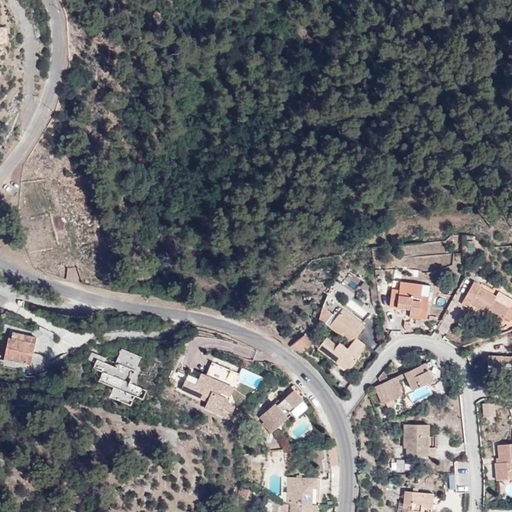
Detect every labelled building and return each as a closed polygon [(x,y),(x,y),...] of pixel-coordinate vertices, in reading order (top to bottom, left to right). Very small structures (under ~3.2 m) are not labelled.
[(465,252),(475,251),(475,242),(468,242),(468,245),(465,245),(465,252)] [(421,296),(423,284),(401,281),(399,290),(392,289),(390,307),(410,309),(410,317),(426,319),(429,297),(421,296)] [(480,287),(480,285),(474,281),(461,303),(469,308),(471,305),(486,313),(484,316),(499,325),(504,316),(509,319),(511,318),(511,305),(510,305),(511,301),(511,299),(498,292),(496,296),(480,287)] [(340,342),(339,343),(353,357),(356,361),(367,346),(356,337),(365,326),(343,309),(328,297),(325,310),(335,318),(330,327),(348,340),(344,345),(340,342)] [(323,315),(321,320),(330,327),(335,318),(325,310),(323,315)] [(32,364),(38,337),(14,331),(12,338),(10,337),(6,359),(32,364)] [(291,345),(302,354),(311,341),(303,335),(291,345)] [(335,347),(352,367),(356,361),(353,357),(339,343),(338,345),(327,337),(326,338),(335,347)] [(348,372),(352,367),(335,347),(326,338),(318,348),(348,372)] [(110,397),(132,406),(135,398),(143,401),(147,390),(130,384),(141,357),(122,349),(116,363),(119,364),(117,368),(106,363),(108,359),(92,352),(89,360),(96,363),(93,369),(102,372),(98,382),(113,388),(110,397)] [(502,360),(502,356),(489,355),(488,375),(502,375),(502,360)] [(227,382),(234,368),(214,360),(208,373),(206,378),(201,376),(198,383),(188,378),(184,386),(210,398),(207,404),(231,415),(236,404),(229,401),(232,394),(223,390),(227,381),(227,382)] [(405,373),(406,377),(412,390),(434,380),(429,369),(424,372),(421,365),(405,373)] [(242,372),(234,368),(227,382),(236,386),(242,372)] [(380,376),(383,383),(390,380),(385,369),(380,376)] [(239,380),(258,388),(263,379),(244,370),(239,380)] [(394,378),(396,382),(406,377),(405,373),(394,378)] [(402,395),(396,382),(394,378),(390,380),(383,383),(375,387),(383,404),(402,395)] [(236,386),(227,382),(227,381),(223,390),(232,394),(236,386)] [(291,412),(304,399),(296,389),(282,402),(280,399),(261,416),(265,421),(264,423),(272,432),(292,414),(291,412)] [(429,447),(429,425),(404,424),(404,447),(407,448),(407,456),(436,456),(436,447),(429,447)] [(511,443),(498,445),(499,458),(499,463),(496,463),(495,464),(497,480),(511,478),(511,443)] [(294,459),(297,448),(284,449),(287,464),(294,459)] [(337,500),(339,469),(332,479),(320,479),(320,493),(333,493),(337,500)] [(291,511),(314,511),(315,503),(313,503),(314,487),(318,487),(318,477),(289,476),(288,503),(292,503),(291,511)] [(433,508),(434,493),(405,491),(402,511),(430,511),(431,508),(433,508)]
